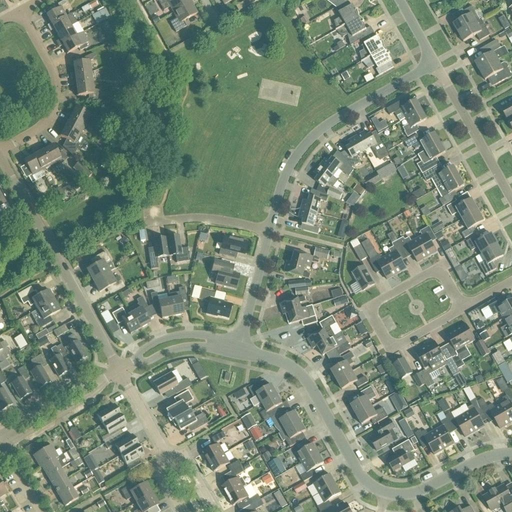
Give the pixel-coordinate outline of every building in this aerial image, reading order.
[(170,8),(173,14),(191,4),(188,0),(172,0),(171,1),(170,0),(160,0),(158,2),(163,12),(170,8)] [(67,18),(61,8),(67,5),(65,1),(57,6),(59,9),(46,16),(51,25),(51,26),(67,18)] [(90,10),(97,7),(95,2),(88,6),(90,10)] [(360,19),(353,6),(351,7),(349,2),(345,4),(336,9),(339,15),(341,14),(343,17),(334,22),(334,23),(337,31),(336,32),(360,19)] [(197,15),(191,4),(173,14),(176,20),(170,23),(175,34),(186,28),(183,23),(197,15)] [(83,14),(90,10),(88,6),(81,9),(83,14)] [(466,18),(453,25),(458,34),(476,24),(480,22),(475,13),(472,8),(463,13),(466,18)] [(96,25),(109,19),(105,10),(92,17),(96,25)] [(67,18),(51,26),(51,25),(47,27),(50,33),(54,30),(57,36),(77,24),(72,15),(67,18)] [(303,27),(309,23),(306,17),(300,21),(303,27)] [(366,30),(360,19),(336,32),(337,32),(343,38),(347,36),(350,47),(368,37),(374,33),(371,28),(366,30)] [(109,42),(117,38),(109,22),(101,26),(109,42)] [(82,34),(83,33),(77,24),(57,36),(60,41),(56,43),(59,49),(63,47),(62,45),(82,34)] [(479,28),(476,24),(458,34),(464,43),(476,36),(480,42),(490,36),(484,25),(479,28)] [(385,50),(378,38),(377,39),(374,33),(368,37),(362,41),(365,46),(366,45),(368,49),(359,54),(360,54),(362,63),(361,63),(361,64),(385,50)] [(85,45),(88,43),(82,34),(62,45),(63,47),(68,55),(78,49),(80,53),(87,48),(85,45)] [(502,59),(498,51),(501,49),(497,41),(480,51),(484,58),(475,63),(480,72),(498,62),(502,59)] [(337,46),(340,51),(346,48),(341,43),(337,46)] [(392,62),(385,50),(361,64),(362,63),(368,69),(369,70),(376,66),(378,70),(376,71),(379,77),(394,69),(391,63),(392,62)] [(73,64),(74,74),(74,75),(92,73),(90,62),(93,61),(91,56),(83,59),(84,63),(73,64)] [(498,62),(480,72),(485,82),(509,68),(507,65),(504,64),(500,66),(498,62)] [(120,74),(126,73),(126,65),(115,66),(115,74),(120,74)] [(93,85),(92,73),(74,75),(74,74),(70,75),(71,81),(75,80),(76,86),(93,85)] [(344,82),(350,79),(347,74),(341,77),(344,82)] [(95,95),(93,85),(76,86),(77,98),(88,96),(89,100),(97,101),(98,96),(95,95)] [(104,95),(103,105),(118,107),(118,99),(115,99),(115,97),(113,97),(113,96),(104,95)] [(400,123),(406,120),(422,111),(416,101),(407,106),(404,100),(386,110),(390,117),(395,114),(400,123)] [(511,118),(511,104),(501,110),(507,121),(511,118)] [(94,117),(95,112),(87,110),(85,113),(76,108),(71,117),(70,118),(86,126),(91,117),(94,117)] [(427,121),(422,111),(406,120),(409,125),(403,129),(405,133),(408,139),(418,133),(415,127),(427,121)] [(80,136),(86,126),(70,118),(71,117),(67,115),(64,121),(68,123),(65,128),(80,136)] [(378,122),(379,122),(375,116),(369,120),(373,125),(378,122)] [(80,136),(65,128),(60,138),(66,141),(63,148),(73,158),(78,148),(81,149),(85,140),(80,136)] [(377,155),(386,149),(376,132),(367,137),(364,133),(356,138),(364,152),(373,148),(377,155)] [(435,135),(421,142),(417,136),(404,143),(408,150),(413,147),(416,151),(421,147),(424,153),(425,153),(440,144),(435,135)] [(357,157),(364,152),(356,138),(348,142),(351,147),(346,149),(347,151),(341,154),(350,166),(352,169),(361,164),(357,157)] [(387,151),(393,148),(390,143),(384,146),(387,151)] [(425,153),(424,153),(418,156),(422,163),(417,166),(423,175),(440,165),(437,159),(446,154),(440,144),(425,153)] [(53,146),(44,151),(43,151),(51,166),(57,163),(60,165),(63,163),(67,159),(61,153),(58,155),(53,146)] [(42,172),(51,166),(43,151),(44,151),(42,147),(37,150),(39,154),(33,157),(42,172)] [(388,155),(385,150),(377,154),(380,159),(388,155)] [(344,174),(350,166),(341,154),(338,152),(330,163),(325,160),(320,167),(333,178),(339,170),(344,174)] [(32,177),(42,172),(33,157),(24,162),(31,176),(28,178),(32,185),(35,183),(32,177)] [(437,189),(459,177),(453,168),(445,173),(441,166),(423,176),(427,183),(432,180),(437,189)] [(90,177),(75,167),(71,173),(85,184),(90,177)] [(333,178),(320,167),(314,175),(318,178),(315,182),(325,189),(327,185),(333,188),(338,182),(333,178)] [(377,173),(379,178),(395,172),(393,167),(377,173)] [(408,182),(413,179),(410,174),(405,177),(408,182)] [(368,190),(380,182),(377,176),(365,184),(368,190)] [(459,177),(437,189),(443,199),(439,201),(443,207),(459,199),(455,192),(464,187),(459,177)] [(351,192),(360,197),(363,191),(355,186),(351,192)] [(329,189),(327,196),(328,197),(340,202),(343,194),(329,189)] [(318,214),(321,202),(327,203),(328,197),(327,196),(312,190),(309,203),(304,201),(301,210),(318,214)] [(412,195),(416,201),(425,196),(422,190),(412,195)] [(61,191),(55,194),(57,199),(63,197),(61,191)] [(352,193),(345,203),(352,208),(359,197),(352,193)] [(43,207),(49,203),(45,196),(39,200),(43,207)] [(458,213),(462,220),(478,211),(472,201),(461,207),(458,202),(447,208),(452,217),(458,213)] [(314,228),(318,214),(301,210),(299,219),(304,220),(302,225),(305,226),(304,231),(318,235),(320,230),(314,228)] [(484,222),(478,211),(462,220),(468,231),(462,234),(465,240),(476,234),(473,229),(484,222)] [(8,226),(5,219),(0,222),(0,224),(2,229),(8,226)] [(441,223),(431,228),(434,234),(445,229),(441,223)] [(420,233),(423,238),(417,241),(427,258),(437,253),(432,244),(437,241),(429,228),(420,233)] [(478,248),(482,255),(498,246),(491,235),(480,242),(477,237),(467,243),(472,252),(478,248)] [(178,237),(166,239),(169,257),(175,256),(176,264),(189,262),(187,249),(180,250),(178,237)] [(125,247),(129,243),(124,238),(120,243),(125,247)] [(244,255),(247,244),(223,238),(218,256),(231,259),(232,252),(244,255)] [(427,258),(417,241),(412,244),(409,239),(405,241),(404,238),(398,242),(408,259),(413,256),(418,264),(427,258)] [(169,257),(166,239),(153,241),(155,254),(148,255),(151,271),(158,270),(156,259),(169,257)] [(350,244),(354,250),(361,247),(357,240),(350,244)] [(382,272),(387,281),(397,275),(387,258),(382,261),(380,256),(378,257),(369,241),(361,245),(371,261),(370,262),(376,272),(381,270),(382,272)] [(402,262),(408,259),(398,242),(392,245),(394,248),(389,250),(392,255),(387,258),(397,275),(406,270),(402,262)] [(445,253),(451,249),(447,242),(441,246),(445,253)] [(504,257),(498,246),(482,255),(486,262),(479,265),(485,276),(496,270),(493,263),(504,257)] [(361,263),(368,259),(361,247),(354,250),(361,263)] [(314,257),(328,261),(330,252),(316,249),(314,257)] [(448,260),(456,256),(452,250),(445,254),(448,260)] [(105,253),(93,259),(97,265),(86,271),(93,282),(109,273),(105,266),(110,263),(108,259),(105,253)] [(318,264),(319,260),(295,253),(292,264),(305,268),(310,269),(312,263),(318,264)] [(235,290),(239,276),(231,274),(233,266),(227,265),(214,262),(211,275),(217,277),(215,285),(235,290)] [(304,274),(305,268),(292,264),(287,263),(285,273),(309,280),(310,275),(304,274)] [(363,293),(375,286),(365,267),(352,274),(363,293)] [(458,277),(465,273),(462,267),(461,267),(455,271),(454,271),(458,277)] [(109,273),(93,282),(99,294),(109,288),(113,294),(124,288),(119,277),(113,280),(109,273)] [(180,301),(186,300),(184,288),(178,289),(180,298),(169,300),(172,318),(183,316),(180,301)] [(334,300),(343,297),(341,290),(331,293),(334,300)] [(34,305),(37,311),(55,301),(49,291),(47,292),(38,297),(35,292),(20,300),(23,306),(27,303),(30,308),(34,305)] [(198,301),(209,303),(206,315),(216,318),(216,317),(228,320),(232,306),(220,303),(220,302),(214,300),(215,294),(201,291),(198,301)] [(172,318),(169,300),(158,303),(156,294),(150,295),(153,307),(158,305),(161,320),(172,318)] [(129,310),(131,315),(140,330),(149,325),(142,312),(148,309),(142,298),(136,301),(138,305),(129,310)] [(284,316),(289,315),(301,310),(300,304),(306,302),(305,298),(280,305),(284,316)] [(341,306),(348,304),(346,298),(339,300),(341,306)] [(500,313),(504,319),(511,314),(511,301),(504,305),(502,300),(504,299),(488,308),(494,317),(500,313)] [(60,311),(55,301),(37,311),(40,317),(34,320),(39,330),(52,323),(50,318),(59,312),(60,311)] [(301,310),(289,315),(292,325),(305,321),(306,327),(318,323),(313,307),(301,310)] [(350,321),(357,317),(352,308),(345,312),(350,321)] [(140,330),(131,315),(126,317),(122,309),(112,315),(118,326),(123,323),(130,336),(140,330)] [(511,314),(504,319),(508,326),(501,330),(506,339),(511,335),(511,314)] [(323,331),(308,340),(313,350),(318,348),(329,340),(342,333),(332,317),(320,324),(323,331)] [(111,335),(118,332),(112,321),(106,325),(111,335)] [(364,329),(361,324),(356,327),(359,332),(364,329)] [(466,347),(476,342),(466,325),(456,330),(466,347)] [(57,339),(68,332),(64,326),(53,333),(57,339)] [(468,353),(466,347),(456,330),(446,336),(451,344),(445,347),(458,370),(464,367),(459,358),(468,353)] [(35,337),(38,341),(48,336),(45,331),(35,337)] [(351,350),(342,333),(329,340),(318,348),(323,357),(336,350),(340,357),(351,350)] [(486,333),(480,336),(484,343),(490,340),(486,333)] [(76,364),(87,358),(77,342),(73,335),(68,338),(72,345),(67,348),(76,364)] [(19,336),(12,340),(18,350),(25,346),(19,336)] [(39,350),(45,346),(42,340),(35,344),(39,350)] [(0,345),(0,358),(9,353),(6,349),(8,348),(5,342),(0,345)] [(460,373),(458,370),(445,347),(440,351),(435,342),(425,348),(438,371),(447,365),(454,377),(460,373)] [(476,346),(483,359),(490,355),(483,342),(476,346)] [(59,378),(69,372),(62,360),(67,356),(61,346),(56,349),(55,348),(51,351),(55,358),(49,362),(59,378)] [(438,371),(425,348),(415,353),(426,372),(420,375),(425,385),(427,389),(434,385),(429,376),(438,371)] [(491,356),(496,366),(503,363),(498,352),(491,356)] [(331,372),(337,381),(352,373),(349,367),(354,364),(351,360),(355,359),(352,353),(341,359),(344,364),(331,372)] [(40,389),(50,383),(42,370),(47,366),(41,356),(30,362),(35,370),(30,373),(40,389)] [(420,389),(425,385),(420,375),(414,378),(404,360),(393,366),(402,381),(412,375),(420,389)] [(197,363),(190,367),(197,381),(204,377),(197,363)] [(21,401),(31,395),(24,382),(29,379),(23,369),(17,372),(21,379),(11,385),(21,401)] [(503,376),(507,384),(511,381),(511,375),(510,372),(503,376)] [(357,382),(352,373),(337,381),(342,391),(355,384),(358,389),(368,383),(365,378),(357,382)] [(176,396),(192,387),(188,380),(177,386),(171,374),(153,384),(160,396),(172,389),(176,396)] [(478,385),(484,383),(482,377),(476,379),(478,385)] [(254,408),(262,404),(277,395),(272,386),(265,389),(261,382),(249,389),(254,399),(251,401),(254,408)] [(351,406),(356,416),(372,407),(369,403),(377,398),(371,388),(361,394),(364,399),(351,406)] [(0,409),(2,412),(12,406),(3,390),(0,391),(0,409)] [(511,423),(511,394),(509,390),(504,393),(507,397),(503,399),(505,404),(500,407),(510,425),(511,423)] [(172,422),(173,421),(188,413),(184,406),(193,401),(188,392),(173,400),(177,405),(165,411),(172,422)] [(397,403),(403,399),(400,394),(394,397),(397,403)] [(425,404),(432,400),(429,394),(422,398),(425,404)] [(283,405),(277,395),(262,404),(266,411),(261,414),(265,422),(279,414),(276,409),(283,405)] [(500,430),(510,425),(500,407),(495,410),(492,405),(488,408),(483,399),(477,403),(483,413),(490,424),(495,421),(500,430)] [(444,414),(450,410),(444,400),(438,403),(444,414)] [(465,416),(475,433),(484,428),(478,416),(483,413),(477,403),(476,400),(470,403),(472,407),(468,409),(470,413),(465,416)] [(102,426),(120,416),(114,406),(96,416),(102,426)] [(375,413),(372,407),(356,416),(362,426),(375,419),(378,424),(388,418),(383,409),(375,413)] [(407,420),(415,416),(411,409),(404,414),(407,420)] [(190,412),(188,413),(173,421),(180,432),(191,426),(194,432),(208,424),(203,415),(194,419),(190,412)] [(281,433),(300,422),(295,413),(285,419),(282,413),(279,414),(265,422),(270,430),(275,427),(276,429),(281,433)] [(475,433),(465,416),(455,421),(451,414),(445,417),(447,420),(453,431),(459,427),(465,439),(475,433)] [(242,420),(248,431),(257,427),(250,415),(242,420)] [(126,426),(120,416),(102,426),(108,435),(101,439),(105,445),(123,434),(120,429),(126,426)] [(454,445),(447,434),(453,431),(447,420),(441,423),(444,428),(434,433),(444,451),(454,445)] [(306,432),(300,422),(281,433),(279,434),(283,442),(286,441),(290,448),(303,441),(300,436),(306,432)] [(371,441),(377,452),(397,440),(392,431),(395,429),(391,422),(379,429),(383,435),(371,441)] [(257,428),(250,432),(256,443),(263,439),(257,428)] [(75,429),(70,432),(75,442),(81,439),(75,429)] [(408,440),(413,437),(411,431),(405,435),(408,440)] [(444,451),(434,433),(428,436),(426,431),(422,433),(421,431),(415,434),(424,450),(429,447),(434,456),(444,451)] [(244,441),(250,438),(246,432),(241,435),(244,441)] [(215,445),(226,439),(223,433),(212,439),(215,445)] [(126,440),(123,434),(105,445),(107,450),(114,446),(120,456),(138,446),(132,436),(126,440)] [(65,443),(70,451),(74,449),(69,441),(65,443)] [(398,455),(387,462),(393,472),(414,460),(411,454),(415,452),(409,441),(393,451),(395,450),(398,455)] [(203,454),(209,464),(224,455),(219,445),(203,454)] [(313,445),(296,455),(302,464),(318,455),(313,445)] [(51,446),(42,452),(50,464),(55,461),(59,459),(58,458),(62,456),(59,450),(55,452),(51,446)] [(138,460),(144,456),(138,446),(120,456),(129,472),(141,465),(138,460)] [(50,464),(42,452),(33,457),(41,470),(42,469),(42,468),(50,464)] [(266,463),(272,460),(269,453),(263,457),(266,463)] [(230,465),(224,455),(209,464),(214,473),(230,465)] [(312,471),(324,465),(318,455),(302,464),(307,474),(301,478),(304,483),(315,477),(312,471)] [(50,464),(42,468),(42,469),(48,478),(61,471),(60,470),(64,467),(61,462),(65,460),(63,456),(62,456),(58,458),(59,459),(55,461),(50,464)] [(77,468),(82,465),(79,459),(74,462),(77,468)] [(268,465),(275,478),(286,472),(279,459),(268,465)] [(228,468),(231,473),(242,467),(239,462),(228,468)] [(92,473),(97,470),(94,464),(89,467),(92,473)] [(245,472),(242,467),(231,473),(234,479),(245,472)] [(91,473),(99,486),(104,483),(97,470),(91,473)] [(67,481),(61,471),(48,478),(54,488),(67,481)] [(86,480),(92,477),(89,471),(83,475),(86,480)] [(266,487),(273,483),(270,476),(262,480),(266,487)] [(319,495),(336,485),(330,476),(313,485),(319,495)] [(242,479),(239,480),(238,479),(222,488),(228,497),(243,489),(246,487),(242,479)] [(73,490),(67,481),(54,488),(60,498),(73,490)] [(307,489),(304,483),(293,489),(296,495),(307,489)] [(133,498),(136,504),(152,495),(146,484),(134,490),(132,486),(121,492),(126,502),(133,498)] [(329,502),(341,495),(336,485),(319,495),(324,504),(318,508),(320,511),(323,511),(332,507),(329,502)] [(484,498),(491,511),(503,506),(505,511),(511,511),(511,493),(509,495),(504,486),(484,498)] [(82,496),(88,492),(86,488),(80,491),(82,496)] [(249,498),(243,489),(228,497),(233,507),(249,498)] [(79,500),(73,490),(60,498),(66,508),(79,500)] [(147,511),(158,506),(152,495),(136,504),(139,510),(135,511),(147,511)] [(250,507),(261,501),(258,496),(247,502),(250,507)] [(283,509),(288,506),(285,500),(279,503),(283,509)] [(99,510),(105,506),(102,501),(96,504),(99,510)] [(252,511),(253,511),(264,506),(261,501),(250,507),(252,511)]
